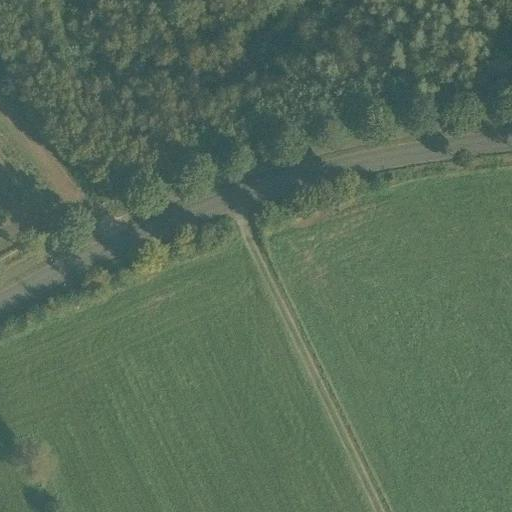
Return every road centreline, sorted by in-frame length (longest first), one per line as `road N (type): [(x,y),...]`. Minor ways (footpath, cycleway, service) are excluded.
road 1 (residential): [(0,304),(136,232),(376,157),(511,139)]
road 2 (track): [(379,511),(231,203)]
